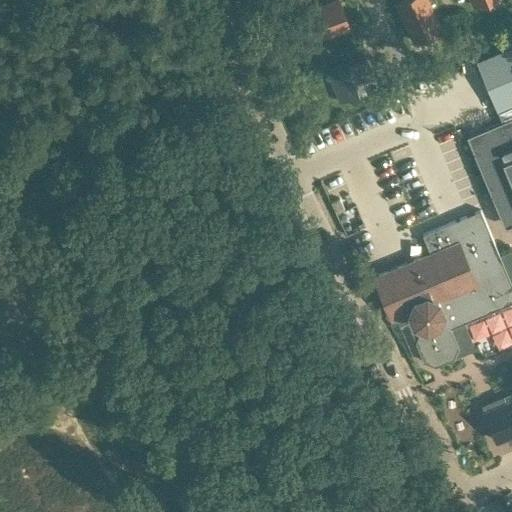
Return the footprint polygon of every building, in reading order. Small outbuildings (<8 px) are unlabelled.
[(338,0),(300,14),(309,39),(347,25),(338,0)] [(426,0),(404,0),(398,3),(415,39),(439,28),(426,0)] [(511,43),(475,59),(484,79),(496,109),(511,102),(511,43)] [(331,78),(340,101),(359,93),(358,89),(372,83),(372,85),(376,83),(367,59),(348,67),(349,70),(331,78)] [(511,115),(466,135),(504,225),(505,225),(506,225),(511,222),(511,115)] [(336,213),(337,212),(344,209),(345,209),(340,197),(332,201),(330,202),(336,213)] [(421,325),(415,341),(424,361),(434,365),(454,356),(459,346),(451,327),(511,300),(511,282),(479,210),(421,235),(429,253),(374,276),(392,318),(409,311),(414,322),(421,325)] [(506,436),(511,433),(511,397),(506,400),(483,410),(496,440),(506,436)]
